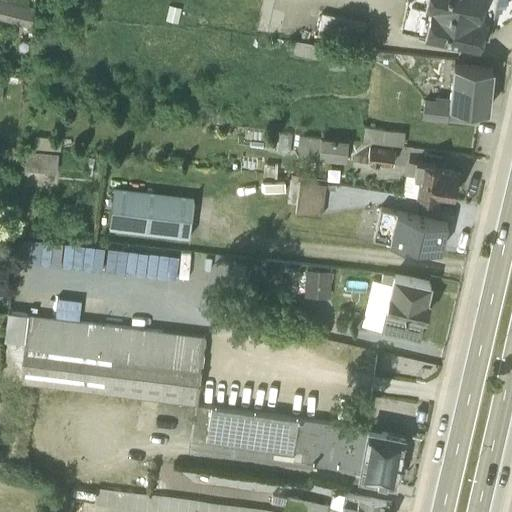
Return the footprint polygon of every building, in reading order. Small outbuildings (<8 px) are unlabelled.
[(0,0),(0,17),(29,25),(34,6),(7,0),(0,0)] [(406,0),(401,28),(477,45),(480,34),(487,35),(492,13),(496,14),(496,10),(500,10),(501,6),(504,6),(505,0),(406,0)] [(321,13),(316,34),(316,35),(360,44),(366,23),(321,13)] [(295,43),(294,54),(329,58),(328,68),(344,70),(347,54),(377,57),(378,50),(295,43)] [(424,98),(422,115),(476,122),(478,107),(487,108),(492,67),(452,63),(448,97),(434,96),(434,98),(424,98)] [(362,139),(402,144),(404,131),(364,125),(362,139)] [(366,160),(392,164),(393,146),(299,133),(297,154),(345,158),(366,160)] [(58,170),(59,148),(27,146),(26,169),(58,170)] [(404,159),(402,173),(405,173),(402,191),(434,196),(435,192),(453,195),(453,191),(456,189),(456,184),(455,182),(457,169),(440,166),(440,163),(404,159)] [(262,163),(261,176),(276,177),(277,165),(262,163)] [(324,183),(289,178),(286,202),(295,203),(294,211),(319,215),(324,183)] [(113,185),(108,228),(187,237),(192,195),(113,185)] [(371,237),(417,248),(418,244),(440,249),(446,222),(378,206),(371,237)] [(328,270),(305,269),(303,297),(327,298),(328,270)] [(429,282),(381,272),(378,282),(370,279),(360,325),(380,329),(419,338),(427,300),(426,299),(429,282)] [(1,378),(196,403),(204,334),(6,310),(4,336),(6,338),(1,378)] [(405,371),(409,354),(383,349),(380,366),(405,371)] [(0,463),(21,465),(30,390),(5,387),(0,430),(0,463)] [(356,475),(394,482),(403,435),(333,421),(210,405),(205,441),(208,442),(291,454),(292,458),(357,470),(356,475)] [(387,511),(390,502),(338,492),(330,496),(329,503),(286,495),(283,510),(294,511),(387,511)]
